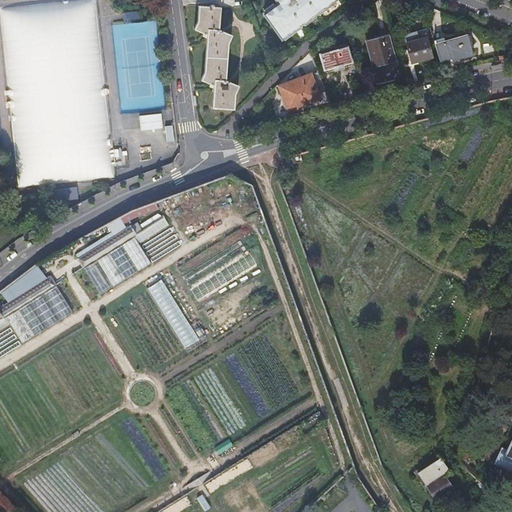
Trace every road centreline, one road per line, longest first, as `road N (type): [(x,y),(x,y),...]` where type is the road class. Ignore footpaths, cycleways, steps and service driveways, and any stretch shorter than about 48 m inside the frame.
road 1 (track): [(241,151),(366,461),(397,511)]
road 2 (tertiary): [(205,157),(511,78)]
road 3 (residential): [(0,275),(205,157)]
road 4 (tertiary): [(172,0),(190,129),(205,157)]
